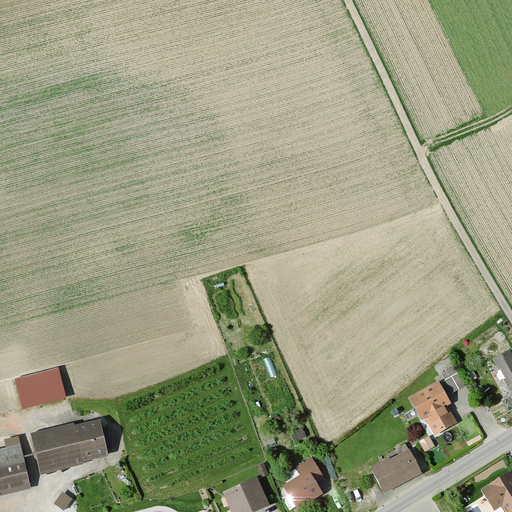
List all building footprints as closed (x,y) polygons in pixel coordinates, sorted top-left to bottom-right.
[(511,349),(494,360),(511,390),(511,389),(511,349)] [(452,390),(465,383),(455,364),(442,371),(452,390)] [(61,365),(16,374),(22,406),(67,397),(61,365)] [(443,379),(410,397),(423,420),(427,418),(436,435),(458,423),(448,406),(455,402),(443,379)] [(511,394),(501,400),(508,412),(511,409),(511,394)] [(74,423),(32,433),(41,475),(86,464),(88,461),(111,455),(103,421),(75,428),(74,423)] [(7,446),(0,447),(0,494),(32,487),(19,434),(5,438),(7,446)] [(390,455),(371,466),(385,493),(424,472),(412,449),(393,460),(390,455)] [(299,473),(285,483),(300,507),(325,491),(318,480),(325,476),(313,458),(296,469),(299,473)] [(506,475),(482,490),(494,510),(503,505),(506,511),(511,511),(511,468),(511,467),(504,471),(506,475)] [(258,475),(224,491),(234,511),(255,511),(272,504),(258,475)] [(55,505),(63,511),(71,501),(63,495),(55,505)]
